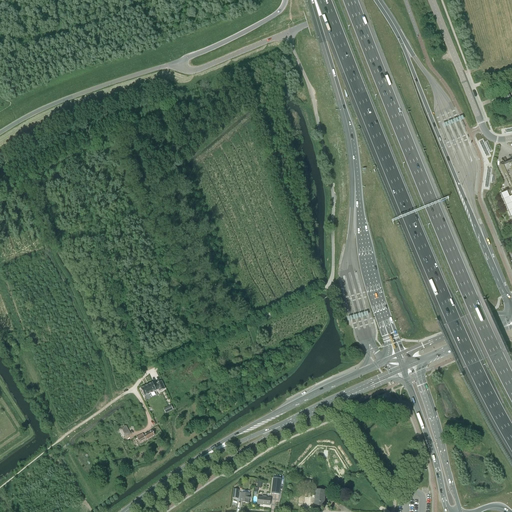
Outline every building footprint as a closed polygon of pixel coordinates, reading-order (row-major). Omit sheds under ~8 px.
[(502,105),(511,103),(509,95),(500,98),(502,105)] [(511,162),(502,167),(511,189),(501,195),(511,218),(511,217),(511,162)] [(152,383),(140,389),(144,396),(156,391),(156,390),(158,388),(160,391),(165,389),(161,382),(156,384),(157,385),(154,386),(152,383)] [(124,436),(131,433),(127,425),(120,429),(124,436)] [(140,443),(155,435),(154,433),(155,433),(154,432),(153,430),(144,435),(143,433),(137,436),(140,443)] [(273,478),(271,493),(279,494),(281,479),(281,476),(277,475),(276,478),(273,478)] [(323,507),(325,491),(315,490),(314,506),(323,507)] [(242,502),(249,503),(250,494),(240,493),(240,499),(243,499),(242,502)] [(297,507),(299,497),(290,495),(288,505),(297,507)] [(258,497),(257,504),(270,506),(271,498),(266,498),(267,497),(262,496),(262,497),(258,497)]
